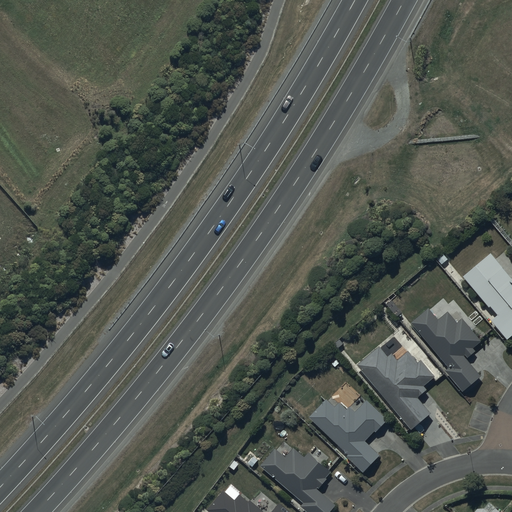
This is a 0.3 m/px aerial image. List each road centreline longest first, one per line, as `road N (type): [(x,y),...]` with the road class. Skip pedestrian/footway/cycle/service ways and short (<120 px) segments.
road 1 (motorway): [(404,0),(223,286),(37,511)]
road 2 (motorway): [(0,487),(168,287),(283,122),(355,0)]
road 3 (residential): [(498,461),(437,473),(386,511)]
